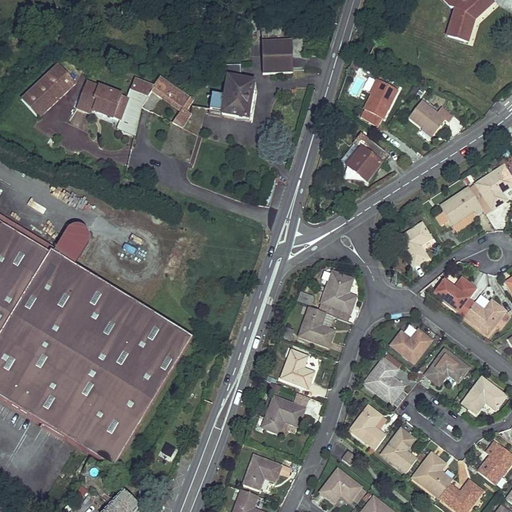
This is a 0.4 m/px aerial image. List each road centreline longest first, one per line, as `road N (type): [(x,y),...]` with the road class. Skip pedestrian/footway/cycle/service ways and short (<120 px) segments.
road 1 (secondary): [(191,496),(280,248)]
road 2 (secondary): [(280,248),(353,0)]
road 3 (residential): [(286,511),(328,430),(356,336),(383,303)]
road 4 (residential): [(511,112),(339,227)]
road 5 (residential): [(383,303),(433,309),(511,375)]
